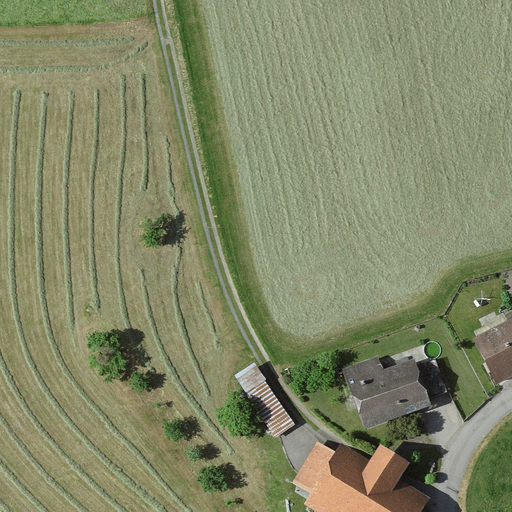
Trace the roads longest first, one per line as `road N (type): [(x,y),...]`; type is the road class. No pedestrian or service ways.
road 1 (track): [(155,0),(213,252),(253,355)]
road 2 (residential): [(446,511),(446,473),(476,421),(511,398)]
